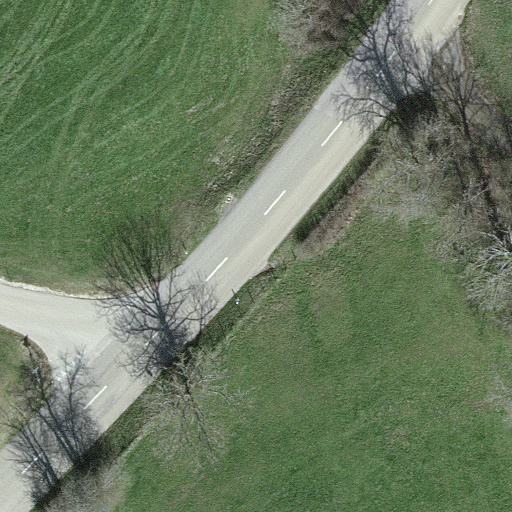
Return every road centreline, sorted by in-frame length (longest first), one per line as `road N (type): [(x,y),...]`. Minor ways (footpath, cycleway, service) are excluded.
road 1 (tertiary): [(144,348),(286,188),(424,0)]
road 2 (tertiary): [(0,495),(144,348)]
road 3 (unclassified): [(144,348),(0,305)]
